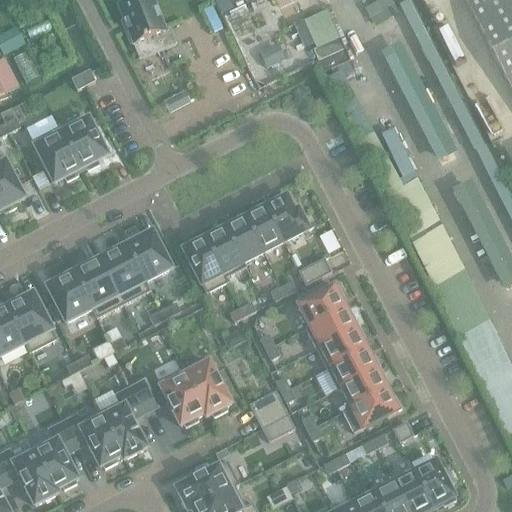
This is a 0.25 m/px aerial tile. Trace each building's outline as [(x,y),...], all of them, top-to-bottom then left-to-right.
[(119,9),(125,23),(130,36),(127,37),(130,47),(134,46),(134,48),(135,47),(141,62),(176,48),(170,32),(166,34),(152,0),(140,0),(135,2),(133,0),(126,0),(119,3),(121,8),(119,9)] [(511,0),(465,0),(511,92),(511,0)] [(313,53),(323,76),(350,64),(328,13),(305,23),(317,51),(313,53)] [(0,51),(4,58),(26,47),(17,29),(0,37),(0,51)] [(277,46),(260,54),(268,69),(285,61),(277,46)] [(0,98),(5,96),(19,89),(4,61),(0,62),(0,98)] [(407,153),(361,63),(328,79),(375,169),(407,153)] [(81,79),(87,89),(96,85),(90,74),(81,79)] [(81,79),(72,83),(78,94),(87,89),(81,79)] [(185,93),(176,97),(183,109),(191,105),(185,93)] [(5,128),(10,137),(21,131),(16,122),(5,128)] [(108,159),(89,122),(63,136),(60,130),(59,131),(81,173),(86,171),(88,174),(100,168),(98,165),(108,159)] [(5,128),(0,130),(0,141),(10,137),(5,128)] [(81,173),(59,131),(33,144),(55,187),(65,182),(67,185),(79,179),(77,176),(81,173)] [(25,202),(3,160),(0,161),(0,215),(3,214),(5,217),(17,211),(15,208),(25,202)] [(43,174),(32,180),(39,193),(50,188),(43,174)] [(274,206),(266,211),(284,246),(309,234),(298,213),(295,215),(285,196),(272,203),(274,206)] [(255,212),(243,218),(264,257),(284,246),(266,211),(257,215),(255,212)] [(264,257),(243,218),(232,224),(234,227),(225,232),(243,267),(264,257)] [(215,233),(203,239),(228,287),(229,286),(226,282),(246,272),(243,267),(225,232),(217,236),(215,233)] [(126,249),(145,287),(172,273),(153,235),(143,241),(141,237),(129,243),(131,247),(126,249)] [(207,298),(228,287),(203,239),(191,245),(193,248),(184,253),(207,298)] [(150,295),(126,249),(122,251),(120,248),(108,254),(109,258),(100,263),(124,309),(150,295)] [(299,275),(306,289),(332,276),(325,262),(299,275)] [(124,309),(100,263),(91,267),(89,264),(77,270),(79,274),(74,276),(98,322),(118,312),(124,309)] [(98,322),(74,276),(70,278),(68,275),(56,281),(58,284),(47,290),(67,327),(93,314),(97,323),(98,322)] [(329,284),(298,300),(301,308),(333,292),(329,284)] [(292,285),(281,291),(286,300),(296,294),(292,285)] [(305,331),(306,332),(346,312),(341,303),(345,301),(338,289),(333,292),(301,308),(299,309),(310,329),(305,331)] [(281,291),(270,296),(275,305),(286,300),(281,291)] [(58,343),(34,297),(24,302),(22,299),(10,305),(11,308),(7,311),(31,357),(58,343)] [(251,306),(241,312),(245,320),(256,315),(251,306)] [(31,357),(7,311),(2,313),(1,309),(0,309),(0,361),(25,349),(30,358),(31,357)] [(175,318),(171,309),(160,315),(165,324),(175,318)] [(241,312),(230,317),(235,326),(245,320),(241,312)] [(306,332),(316,352),(360,330),(354,318),(350,320),(346,312),(306,332)] [(165,324),(160,315),(149,320),(154,329),(165,324)] [(316,352),(327,373),(367,352),(362,344),(366,342),(360,330),(316,352)] [(274,349),(269,338),(260,343),(265,353),(274,349)] [(126,350),(122,342),(111,347),(116,356),(126,350)] [(280,359),(274,349),(265,353),(271,364),(280,359)] [(327,373),(337,393),(381,371),(375,359),(371,361),(367,352),(327,373)] [(117,366),(113,358),(104,362),(109,371),(117,366)] [(92,368),(88,359),(77,365),(82,373),(92,368)] [(82,373),(77,365),(66,370),(71,379),(82,373)] [(232,408),(210,365),(186,377),(183,372),(182,373),(207,421),(212,418),(214,421),(228,414),(226,411),(232,408)] [(343,415),(343,416),(388,393),(383,384),(387,382),(381,371),(337,393),(338,394),(342,392),(352,410),(343,415)] [(207,421),(182,373),(158,385),(181,430),(184,428),(185,431),(199,424),(197,421),(205,417),(206,421),(207,421)] [(72,387),(69,380),(62,384),(65,391),(72,387)] [(290,392),(284,381),(276,386),(281,396),(290,392)] [(144,385),(131,391),(144,417),(157,410),(144,385)] [(147,452),(132,423),(144,417),(131,392),(118,398),(121,404),(100,415),(125,463),(147,452)] [(295,403),(290,392),(281,396),(287,407),(295,403)] [(24,403),(18,393),(10,397),(15,408),(24,403)] [(392,401),(388,393),(343,416),(354,437),(402,412),(396,399),(392,401)] [(288,419),(276,395),(250,408),(262,432),(288,419)] [(125,463),(100,415),(79,426),(76,420),(63,426),(76,452),(88,446),(101,471),(103,470),(105,473),(118,466),(116,463),(122,460),(124,464),(125,463)] [(316,430),(311,419),(302,424),(307,434),(316,430)] [(288,420),(263,433),(269,446),(295,432),(288,420)] [(78,483),(65,458),(76,452),(63,426),(51,433),(54,439),(33,450),(57,498),(59,497),(57,494),(63,491),(64,494),(77,487),(76,484),(78,483)] [(393,433),(400,447),(414,440),(407,426),(393,433)] [(322,440),(316,430),(307,434),(313,445),(322,440)] [(383,438),(373,444),(377,452),(388,447),(383,438)] [(373,444),(362,449),(367,458),(377,452),(373,444)] [(57,498),(33,450),(12,461),(9,455),(0,459),(0,468),(9,487),(21,481),(35,509),(57,498)] [(345,458),(335,463),(339,472),(350,467),(345,458)] [(335,463),(324,469),(328,478),(339,472),(335,463)] [(187,511),(191,511),(239,487),(228,465),(176,492),(187,511)] [(414,471),(413,471),(434,511),(442,507),(444,511),(456,504),(450,492),(454,490),(444,472),(441,474),(436,465),(416,475),(414,471)] [(8,511),(0,496),(0,491),(9,487),(0,468),(0,511),(8,511)] [(393,482),(408,511),(432,511),(434,511),(413,471),(393,482)] [(382,511),(408,511),(393,482),(372,492),(382,511)] [(297,483),(287,488),(287,490),(291,497),(302,491),(297,483)] [(255,511),(253,507),(246,510),(235,490),(240,488),(239,487),(191,511),(255,511)] [(272,511),(293,501),(291,497),(287,490),(266,501),(272,511)] [(353,502),(352,503),(356,511),(382,511),(372,492),(372,493),(374,497),(355,507),(353,502)] [(356,511),(352,503),(334,511),(356,511)]
